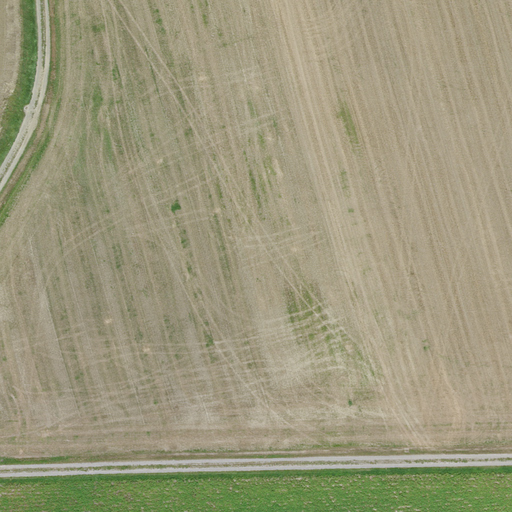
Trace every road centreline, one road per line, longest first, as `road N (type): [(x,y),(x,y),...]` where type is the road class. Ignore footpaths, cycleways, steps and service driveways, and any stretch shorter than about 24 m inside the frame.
road 1 (track): [(0,476),(511,462)]
road 2 (track): [(0,180),(35,121),(46,52),(41,0)]
